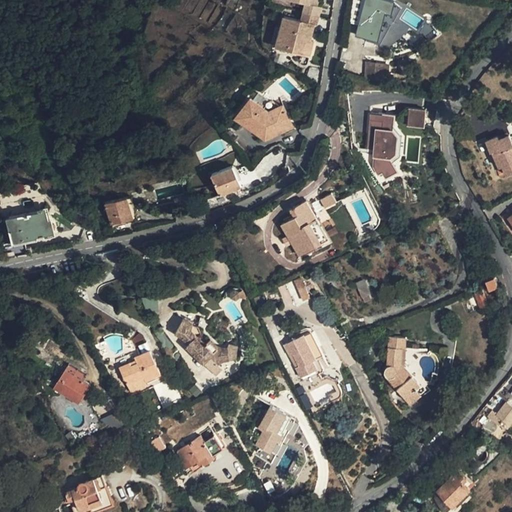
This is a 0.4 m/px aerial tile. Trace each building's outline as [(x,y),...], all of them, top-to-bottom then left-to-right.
[(304,0),(306,1),(304,9),(320,13),(322,4),(318,3),(311,1),(311,0),(304,0)] [(394,2),(386,0),(365,0),(357,34),(366,37),(377,40),(385,11),(391,13),(394,2)] [(402,8),(394,2),(391,13),(385,11),(377,40),(383,41),(402,8)] [(311,38),(315,21),(317,22),(320,13),(304,9),(302,18),(285,13),(283,24),(284,24),(282,35),(280,34),(277,44),(304,51),(307,37),(311,38)] [(282,35),(284,24),(283,24),(279,23),(274,43),(277,44),(280,34),(282,35)] [(439,34),(433,26),(423,34),(429,42),(439,34)] [(311,53),(314,39),(311,38),(307,37),(304,51),(311,53)] [(377,40),(366,37),(365,41),(381,45),(383,41),(377,40)] [(388,65),(367,63),(365,77),(386,79),(387,73),(388,65)] [(251,97),(236,116),(266,139),(278,133),(276,130),(281,128),(282,131),(294,126),(287,111),(275,116),(269,110),(264,107),(270,99),(259,91),(253,98),(251,97)] [(269,110),(275,116),(287,111),(283,104),(269,110)] [(424,126),(425,109),(409,108),(408,125),(424,126)] [(394,115),(370,114),(368,153),(376,153),(375,168),(379,175),(384,172),(387,178),(398,172),(391,160),(396,155),(398,135),(393,130),(393,125),(394,115)] [(393,125),(393,130),(398,135),(396,155),(391,160),(392,162),(401,155),(402,135),(393,125)] [(506,174),(511,171),(511,140),(509,134),(499,138),(498,135),(486,140),(491,150),(492,150),(495,149),(506,174)] [(502,165),(495,149),(492,150),(499,167),(502,165)] [(233,165),(212,173),(221,194),(242,186),(233,165)] [(332,192),(321,198),(326,207),(337,201),(332,192)] [(134,218),(129,195),(106,201),(112,223),(134,218)] [(331,243),(306,199),(291,208),(295,215),(282,222),(288,234),(293,242),(300,254),(313,247),(316,251),(331,243)] [(8,229),(11,241),(51,233),(49,221),(45,221),(43,208),(9,214),(11,228),(8,229)] [(288,234),(283,237),(287,245),(293,242),(288,234)] [(302,276),(295,279),(304,300),(311,297),(302,276)] [(498,285),(494,276),(486,279),(490,289),(498,285)] [(364,279),(356,283),(362,297),(371,294),(364,279)] [(240,296),(240,291),(235,289),(231,292),(232,297),(236,299),(240,296)] [(474,292),(481,308),(489,305),(483,289),(474,292)] [(369,294),(362,297),(365,303),(372,300),(369,294)] [(264,303),(260,295),(255,297),(258,306),(264,303)] [(221,345),(220,345),(219,344),(218,344),(211,337),(205,344),(197,336),(201,331),(200,326),(193,324),(194,323),(185,317),(176,332),(183,337),(189,343),(187,345),(205,364),(205,363),(216,374),(223,368),(218,363),(219,363),(220,362),(221,362),(222,361),(224,361),(224,360),(225,360),(227,360),(228,360),(229,360),(230,360),(228,345),(227,346),(226,346),(225,345),(224,345),(223,345),(222,345),(221,345)] [(305,334),(285,344),(301,376),(307,373),(310,379),(323,372),(324,369),(320,361),(325,358),(310,329),(309,329),(307,328),(303,331),(305,334)] [(406,336),(389,335),(387,366),(385,368),(385,370),(385,372),(385,374),(387,376),(389,377),(387,378),(410,404),(420,394),(415,388),(421,384),(403,364),(402,366),(403,347),(406,347),(406,336)] [(237,359),(239,345),(230,342),(228,345),(230,360),(237,359)] [(162,373),(151,349),(135,356),(137,359),(138,362),(132,364),(131,361),(120,366),(128,384),(145,376),(146,380),(162,373)] [(91,384),(66,368),(54,387),(79,403),(91,384)] [(131,391),(148,383),(146,380),(145,376),(128,384),(131,391)] [(202,391),(195,384),(190,390),(196,396),(202,391)] [(511,404),(506,401),(497,394),(487,407),(494,412),(502,418),(500,421),(511,430),(511,404)] [(271,405),(261,423),(266,426),(263,430),(256,444),(276,454),(286,435),(282,433),(292,416),(271,405)] [(502,418),(494,412),(491,415),(500,421),(502,418)] [(286,435),(295,418),(292,416),(282,433),(286,435)] [(148,431),(155,428),(152,422),(145,426),(148,431)] [(210,426),(200,433),(205,441),(215,434),(210,426)] [(183,459),(180,460),(186,468),(201,458),(205,464),(216,456),(214,454),(224,448),(215,434),(205,441),(197,429),(176,443),(180,449),(177,450),(183,459)] [(485,449),(490,442),(480,434),(473,443),(479,447),(482,447),(485,449)] [(430,483),(437,490),(458,469),(451,462),(430,483)] [(458,469),(437,490),(452,506),(470,488),(464,482),(467,479),(458,469)] [(79,486),(66,491),(74,511),(94,511),(114,504),(102,474),(86,481),(84,480),(81,481),(79,483),(79,485),(79,486)] [(279,491),(295,482),(293,478),(277,487),(279,491)] [(446,511),(452,506),(437,491),(434,499),(442,511),(446,511)] [(462,496),(452,506),(456,510),(466,500),(462,496)]
